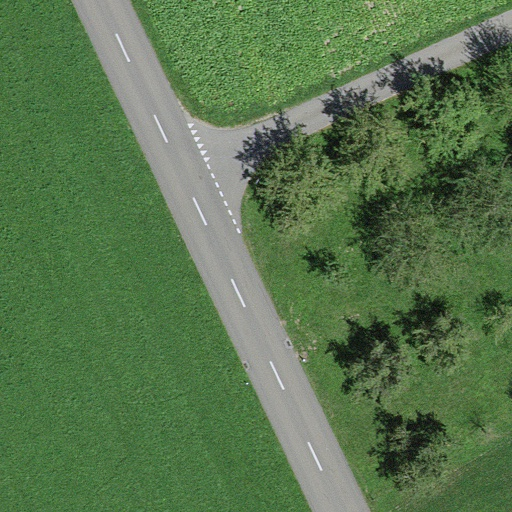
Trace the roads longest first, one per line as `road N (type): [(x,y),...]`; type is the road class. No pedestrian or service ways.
road 1 (unclassified): [(333,511),(93,0)]
road 2 (track): [(511,20),(173,170)]
